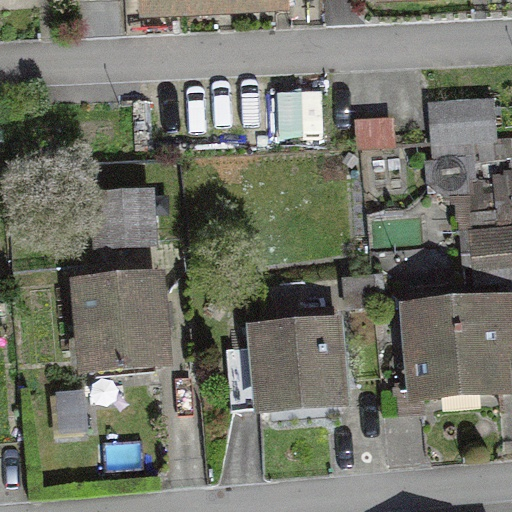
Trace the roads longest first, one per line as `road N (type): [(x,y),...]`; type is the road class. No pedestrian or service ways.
road 1 (residential): [(0,65),(511,41)]
road 2 (residential): [(173,511),(511,480)]
